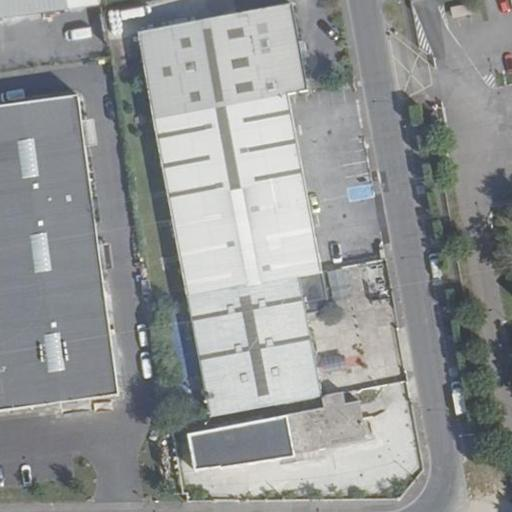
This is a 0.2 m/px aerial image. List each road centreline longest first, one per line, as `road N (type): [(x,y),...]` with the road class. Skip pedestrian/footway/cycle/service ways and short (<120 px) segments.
road 1 (tertiary): [(360,0),(445,449),(449,480),(433,511)]
road 2 (unknown): [(105,441),(133,396),(134,366),(100,94),(73,68),(0,73)]
